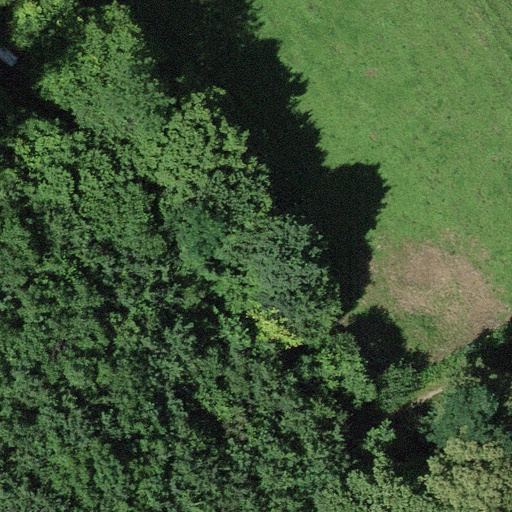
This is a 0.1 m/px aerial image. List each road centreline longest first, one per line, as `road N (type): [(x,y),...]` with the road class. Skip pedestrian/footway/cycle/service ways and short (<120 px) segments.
road 1 (track): [(341,497),(338,443),(302,391),(139,204),(0,91)]
road 2 (track): [(339,511),(341,497),(430,392),(511,360)]
